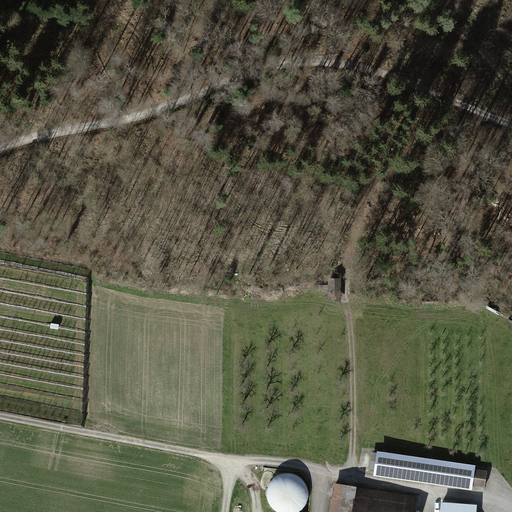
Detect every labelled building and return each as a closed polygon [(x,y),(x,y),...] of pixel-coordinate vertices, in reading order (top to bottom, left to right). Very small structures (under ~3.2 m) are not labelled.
[(343,277),(328,277),(328,301),(343,301),(343,277)] [(66,290),(66,300),(78,300),(77,310),(86,310),(87,290),(66,290)] [(376,472),(471,486),(474,466),(442,461),(441,463),(379,453),(376,472)] [(485,485),(487,469),(475,467),(472,483),(485,485)] [(280,475),(278,509),(305,510),(307,476),(280,475)] [(404,509),(406,498),(355,490),(356,488),(335,485),(332,500),(342,501),(340,511),(352,511),(354,501),(404,509)] [(352,511),(411,511),(413,499),(406,498),(404,509),(354,501),(352,511)]
